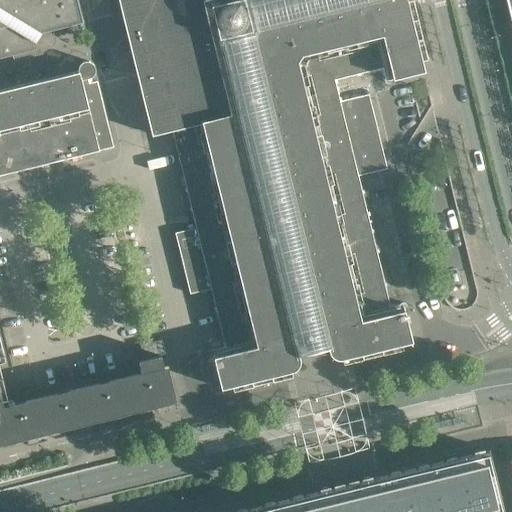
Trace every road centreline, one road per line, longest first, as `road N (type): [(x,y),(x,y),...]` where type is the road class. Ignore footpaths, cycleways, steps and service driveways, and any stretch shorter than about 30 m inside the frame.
road 1 (unclassified): [(157,511),(487,430)]
road 2 (residential): [(197,409),(444,351),(511,316)]
road 3 (secondary): [(439,0),(511,273)]
road 4 (residential): [(197,409),(137,165)]
road 5 (secondary): [(511,200),(462,0)]
road 6 (residential): [(137,165),(97,0)]
road 7 (residential): [(137,165),(0,199)]
